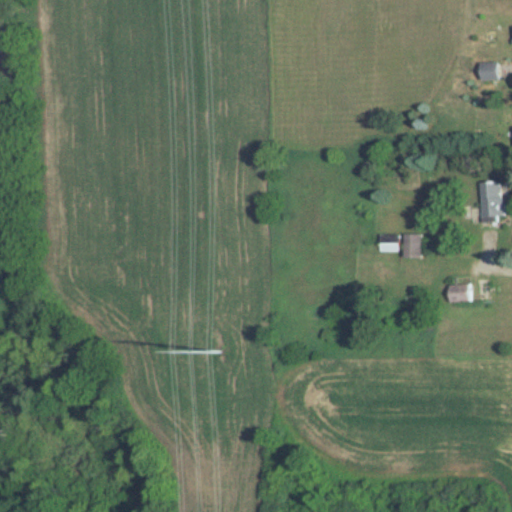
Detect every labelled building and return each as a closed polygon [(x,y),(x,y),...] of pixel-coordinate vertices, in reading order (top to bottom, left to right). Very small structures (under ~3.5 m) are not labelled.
[(480,63),(480,79),(497,79),(497,63),(480,63)] [(482,222),(504,221),(504,181),(482,181),(482,222)] [(423,235),(406,235),(406,259),(423,259),(423,235)] [(382,251),(399,251),(399,236),(382,236),(382,251)] [(450,297),(473,297),(473,284),(450,284),(450,297)]
